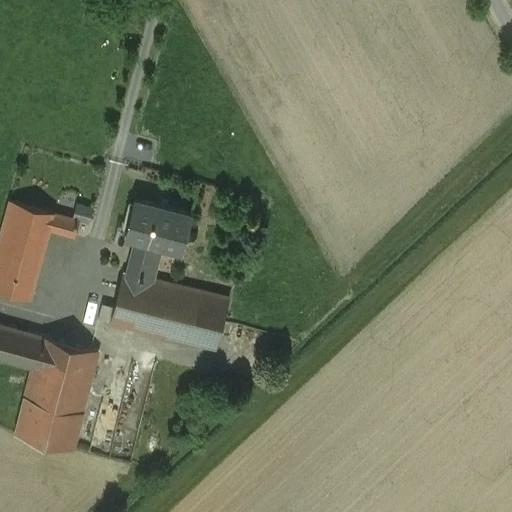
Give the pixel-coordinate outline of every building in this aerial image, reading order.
[(126,235),(136,237),(160,244),(182,249),(191,211),(136,196),(126,235)] [(0,287),(30,296),(49,228),(53,211),(10,199),(0,236),(0,287)] [(79,218),(53,211),(49,228),(75,235),(79,218)] [(153,277),(160,244),(136,237),(127,270),(153,277)] [(230,296),(153,277),(127,270),(123,269),(110,320),(216,347),(230,296)] [(0,357),(31,366),(23,395),(83,412),(98,350),(0,322),(0,357)] [(73,448),(83,412),(23,395),(14,431),(73,448)]
